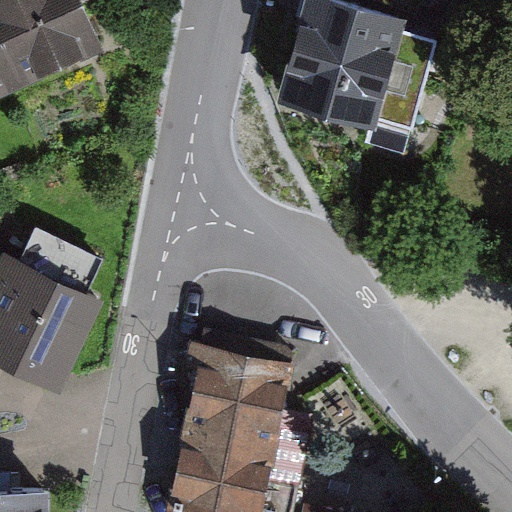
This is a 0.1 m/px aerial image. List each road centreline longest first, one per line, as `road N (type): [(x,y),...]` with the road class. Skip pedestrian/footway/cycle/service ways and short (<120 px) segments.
road 1 (residential): [(176,214),(316,259),(443,424),(511,482)]
road 2 (residential): [(176,214),(111,511)]
road 3 (residential): [(223,0),(176,214)]
